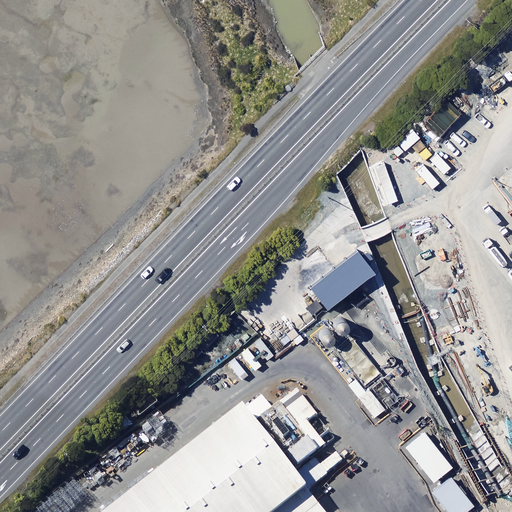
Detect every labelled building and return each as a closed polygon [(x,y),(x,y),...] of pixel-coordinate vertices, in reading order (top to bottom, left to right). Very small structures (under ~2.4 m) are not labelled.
[(353,247),(306,284),(314,295),(299,307),(307,316),(369,267),(353,247)] [(403,248),(393,255),(406,273),(416,265),(403,248)] [(461,389),(444,367),(425,382),(443,404),(461,389)] [(367,385),(355,394),(372,416),(384,407),(367,385)] [(327,511),(241,402),(99,511),(327,511)] [(452,468),(425,433),(406,448),(433,483),(452,468)] [(467,511),(474,507),(452,478),(432,493),(447,511),(467,511)]
